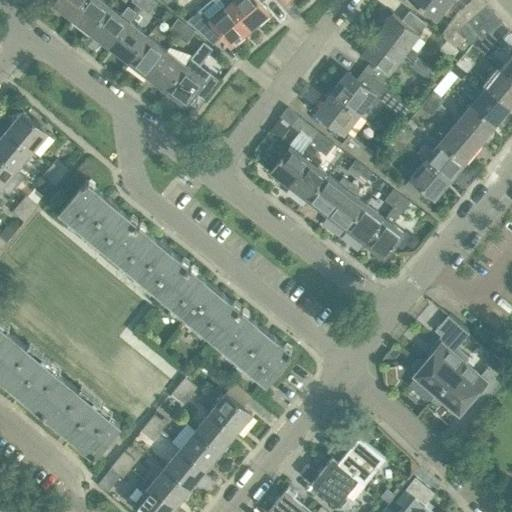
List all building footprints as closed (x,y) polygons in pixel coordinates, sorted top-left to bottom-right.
[(70,17),(83,0),(53,0),(52,3),(70,17)] [(89,31),(109,5),(102,0),(83,0),(70,17),(89,31)] [(148,12),(156,2),(154,0),(144,0),(139,6),(148,12)] [(250,29),(227,2),(228,1),(227,0),(216,0),(187,20),(197,28),(213,43),(222,36),(230,45),(250,29)] [(250,29),(269,13),(261,3),(264,0),(227,0),(228,1),(227,2),(250,29)] [(437,16),(449,0),(416,0),(422,4),(420,6),(430,14),(431,12),(437,16)] [(466,19),(487,3),(483,0),(471,0),(458,10),(466,19)] [(474,29),(494,12),(487,3),(466,19),(474,29)] [(108,46),(128,20),(136,11),(128,4),(120,14),(109,5),(89,31),(108,46)] [(409,44),(418,32),(426,22),(409,10),(402,19),(392,12),(377,32),(403,52),(402,52),(412,60),(415,55),(416,50),(409,44)] [(502,22),(482,38),(474,29),(466,19),(458,10),(440,33),(456,46),(464,36),(489,56),(510,31),(502,22)] [(482,38),(502,22),(494,12),(474,29),(482,38)] [(177,35),(185,24),(177,17),(168,28),(177,35)] [(127,60),(147,35),(128,20),(108,46),(127,60)] [(185,41),(194,30),(185,24),(177,35),(185,41)] [(388,72),(402,52),(403,52),(377,32),(361,52),(370,60),(363,68),(386,86),(377,96),(402,116),(410,106),(386,86),(391,81),(388,79),(391,75),(388,72)] [(146,75),(166,49),(147,35),(127,60),(146,75)] [(205,100),(224,74),(203,59),(212,47),(203,40),(191,56),(185,64),(165,89),(186,105),(195,92),(205,100)] [(165,89),(185,64),(166,49),(146,75),(165,89)] [(468,70),(474,61),(463,52),(457,60),(468,70)] [(511,53),(501,66),(511,74),(511,53)] [(419,73),(426,64),(415,55),(412,60),(408,64),(419,73)] [(461,78),(468,70),(457,60),(450,68),(461,78)] [(430,81),(437,72),(426,64),(419,73),(430,81)] [(511,104),(511,74),(501,66),(486,84),(511,105),(511,104)] [(360,112),(376,92),(346,71),(332,90),(360,112)] [(496,124),(511,105),(486,84),(471,103),(496,124)] [(444,98),(433,89),(426,97),(437,106),(444,98)] [(345,132),(360,112),(332,90),(315,111),(345,132)] [(437,106),(426,97),(419,105),(430,114),(437,106)] [(496,124),(471,103),(455,121),(481,142),(496,124)] [(32,150),(48,132),(22,110),(7,128),(32,150)] [(325,136),(298,115),(291,124),(310,139),(308,141),(317,147),(325,136)] [(481,142),(455,121),(440,139),(465,161),(481,142)] [(407,143),(414,134),(402,125),(396,133),(407,143)] [(0,154),(17,168),(32,150),(7,128),(0,136),(0,154)] [(372,151),(349,133),(341,143),(365,161),(372,151)] [(400,151),(407,143),(396,133),(389,141),(389,142),(400,151)] [(326,154),(334,143),(325,136),(317,147),(326,154)] [(465,161),(440,139),(431,150),(426,146),(420,154),(425,158),(450,179),(465,161)] [(400,151),(389,142),(383,149),(394,158),(400,151)] [(288,184),(313,152),(306,147),(301,153),(289,144),(269,170),(288,184)] [(307,199),(328,172),(317,164),(321,159),(313,152),(288,184),(307,199)] [(17,168),(0,154),(0,186),(1,187),(17,168)] [(62,175),(69,168),(58,158),(51,166),(62,175)] [(434,198),(450,179),(425,158),(402,184),(418,197),(425,190),(434,198)] [(355,176),(363,165),(354,159),(346,170),(355,176)] [(363,183),(372,172),(363,165),(355,176),(363,183)] [(62,175),(51,166),(44,173),(56,183),(62,175)] [(326,213),(351,181),(343,175),(338,180),(328,172),(307,199),(326,213)] [(137,221),(86,178),(61,208),(112,251),(137,221)] [(346,228),(366,201),(355,193),(359,188),(351,181),(326,213),(346,228)] [(392,206),(401,194),(392,188),(384,199),(392,206)] [(384,257),(404,231),(392,222),(400,211),(401,212),(409,201),(401,194),(392,206),(385,216),(365,242),(384,257)] [(38,204),(27,195),(20,202),(31,212),(38,204)] [(365,242),(385,216),(366,201),(346,228),(365,242)] [(31,212),(20,202),(14,210),(25,219),(31,212)] [(189,264),(137,221),(112,251),(164,295),(189,264)] [(241,307),(189,264),(164,295),(215,338),(241,307)] [(293,350),(241,307),(215,338),(267,381),(293,350)] [(413,373),(419,379),(436,393),(464,360),(453,350),(469,332),(448,314),(435,330),(441,335),(430,347),(433,350),(425,360),(421,357),(416,357),(411,363),(411,368),(415,371),(413,373)] [(0,357),(17,337),(6,328),(0,323),(0,357)] [(69,380),(58,371),(17,337),(0,357),(0,376),(43,411),(69,380)] [(476,393),(485,401),(511,370),(492,353),(485,362),(488,365),(480,374),(464,360),(436,393),(442,398),(443,404),(448,409),(454,408),(459,413),(476,393)] [(197,386),(186,376),(179,384),(191,393),(197,386)] [(121,423),(109,413),(69,380),(43,411),(95,455),(121,423)] [(252,412),(243,405),(252,395),(234,380),(211,409),(236,431),(252,412)] [(191,393),(179,384),(173,392),(184,401),(191,393)] [(236,431),(211,409),(195,428),(221,449),(236,431)] [(166,423),(155,413),(149,421),(160,430),(166,423)] [(160,430),(149,421),(142,429),(154,438),(160,430)] [(206,468),(221,449),(195,428),(180,447),(206,468)] [(365,481),(385,456),(359,434),(346,450),(334,440),(326,450),(365,481)] [(190,487),(206,468),(180,447),(165,465),(190,487)] [(136,460),(125,450),(118,458),(129,467),(136,460)] [(337,503),(358,478),(364,482),(365,481),(326,450),(326,451),(332,456),(320,471),(308,462),(299,472),(337,503)] [(129,467),(118,458),(112,466),(123,475),(129,467)] [(175,505),(190,487),(165,465),(149,484),(175,505)] [(444,511),(446,511),(445,510),(443,511),(435,511),(425,503),(434,491),(415,476),(395,500),(404,508),(400,511),(444,511)] [(145,511),(169,511),(175,505),(149,484),(134,503),(145,511)] [(314,511),(285,489),(267,510),(269,511),(314,511)]
